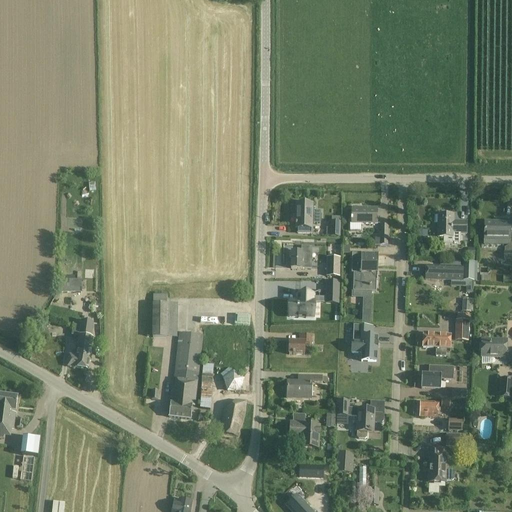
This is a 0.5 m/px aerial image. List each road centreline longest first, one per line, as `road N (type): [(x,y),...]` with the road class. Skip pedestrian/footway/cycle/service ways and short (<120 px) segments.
road 1 (unclassified): [(237,499),(256,444),(263,178)]
road 2 (residential): [(392,450),(402,178)]
road 3 (unclassified): [(237,499),(56,385)]
road 4 (unclassified): [(263,178),(266,0)]
road 5 (unclassified): [(263,178),(402,178)]
road 6 (unclassified): [(39,511),(56,385)]
